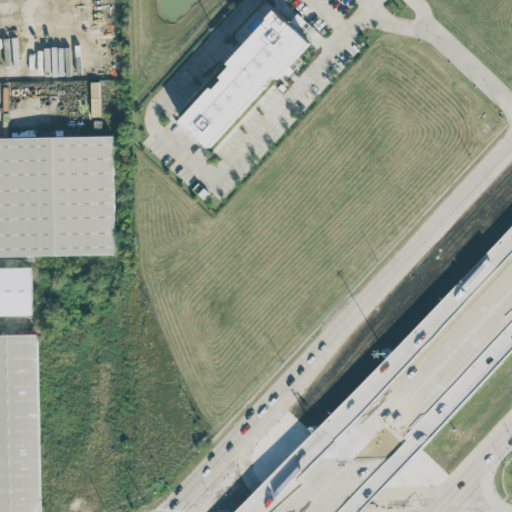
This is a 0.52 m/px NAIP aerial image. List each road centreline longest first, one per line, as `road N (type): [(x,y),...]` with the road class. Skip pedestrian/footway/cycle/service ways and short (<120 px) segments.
road 1 (primary): [(511,153),(283,398)]
road 2 (primary): [(242,441),(243,472),(266,487),(464,485)]
road 3 (motorway): [(511,258),(362,420)]
road 4 (motorway): [(396,439),(511,314)]
road 5 (motorway): [(362,420),(281,511)]
